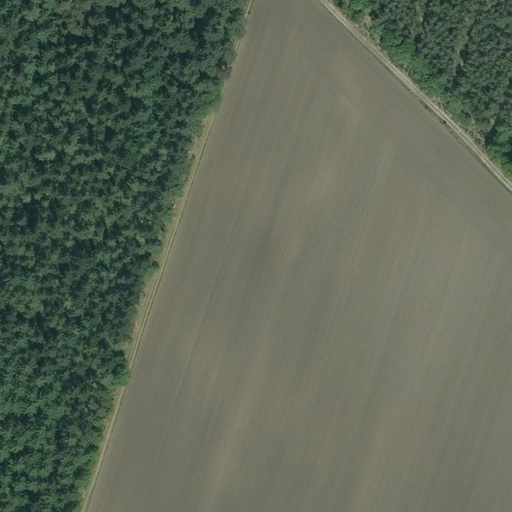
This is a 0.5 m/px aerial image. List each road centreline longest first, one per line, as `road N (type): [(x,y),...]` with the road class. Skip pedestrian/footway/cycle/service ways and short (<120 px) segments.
road 1 (track): [(77,511),(250,0)]
road 2 (track): [(323,0),(511,189)]
